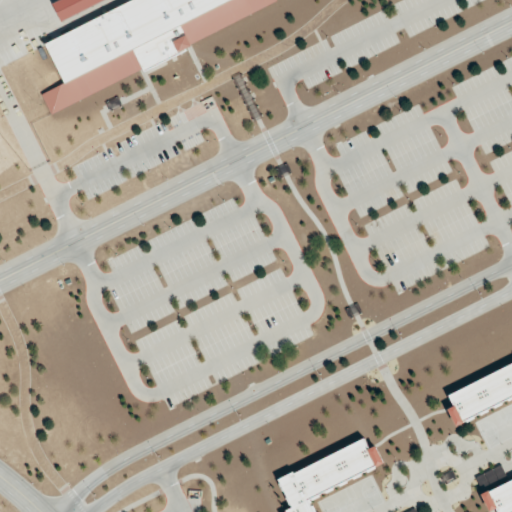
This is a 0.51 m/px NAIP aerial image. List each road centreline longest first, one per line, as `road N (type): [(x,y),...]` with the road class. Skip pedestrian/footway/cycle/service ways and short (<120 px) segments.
road 1 (tertiary): [(72,511),(511,288),(368,332),(307,361),(123,459),(78,489),(72,511)]
road 2 (residential): [(511,18),(0,280)]
